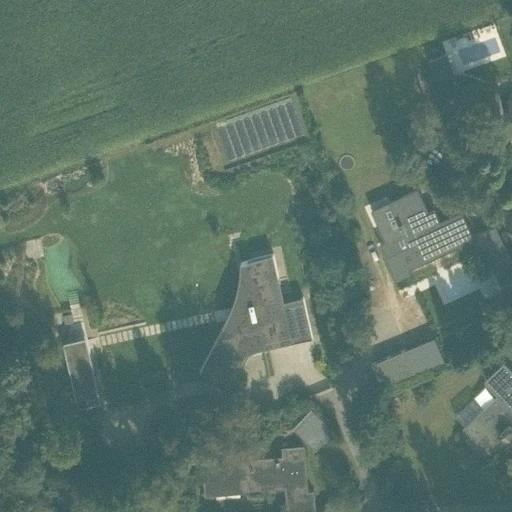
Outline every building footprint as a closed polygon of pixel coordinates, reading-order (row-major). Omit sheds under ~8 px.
[(458,87),(454,77),(438,82),(442,93),(458,87)] [(445,152),(457,142),(443,126),(432,136),(445,152)] [(386,255),(396,278),(410,272),(408,267),(459,244),(461,249),(475,243),(461,212),(439,222),(434,209),(427,212),(417,189),(389,201),(399,223),(398,223),(403,234),(406,233),(411,244),(386,255)] [(478,233),(493,266),(511,258),(496,224),(478,233)] [(201,368),(200,370),(229,385),(230,383),(243,357),(242,356),(248,345),(261,342),(262,347),(268,346),(268,344),(292,339),(284,300),(273,255),(273,253),(241,260),(246,283),(248,283),(252,301),(249,302),(252,315),(228,321),(203,369),(201,368)] [(371,362),(381,386),(414,372),(404,349),(371,362)] [(68,358),(67,358),(78,407),(101,402),(94,371),(93,371),(92,368),(72,357),(68,358)] [(465,427),(485,449),(503,432),(503,433),(511,425),(510,423),(511,420),(511,373),(503,364),(486,380),(499,394),(465,427)] [(177,413),(189,434),(201,427),(189,406),(177,413)] [(293,427),(315,448),(333,429),(311,408),(293,427)] [(284,456),(237,460),(201,463),(204,495),(286,488),(288,511),(313,511),(312,491),(306,491),(303,445),(283,447),(284,456)]
